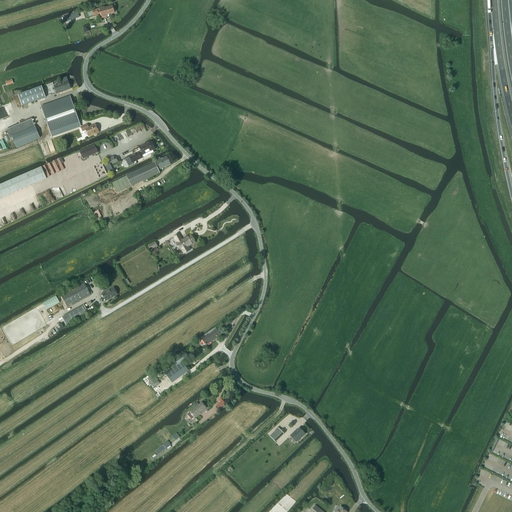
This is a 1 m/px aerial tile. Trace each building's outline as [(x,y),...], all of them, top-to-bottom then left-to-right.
[(114,13),(113,7),(105,9),(104,8),(93,11),(94,16),(101,13),(102,18),(107,17),(106,15),(114,13)] [(68,21),(79,17),(77,12),(66,16),(68,21)] [(68,81),(54,86),(56,94),(70,89),(68,81)] [(41,87),(18,95),(22,106),(45,98),(41,87)] [(41,107),(43,111),(51,134),(52,137),(73,129),(77,128),(79,125),(79,124),(70,97),(41,107)] [(40,138),(31,119),(6,130),(9,138),(12,137),(16,148),(40,138)] [(98,132),(95,125),(88,128),(87,125),(81,128),(82,131),(85,130),(88,136),(98,132)] [(126,160),(130,167),(133,165),(132,163),(141,159),(141,158),(144,157),(144,158),(153,153),(152,151),(154,150),(153,146),(153,145),(152,143),(152,142),(151,143),(151,142),(139,148),(142,153),(139,154),(138,153),(126,160)] [(83,159),(97,153),(94,146),(80,152),(83,159)] [(170,165),(166,157),(161,160),(160,158),(155,160),(156,162),(126,176),(112,183),(112,184),(116,193),(130,186),(131,187),(159,173),(158,171),(170,165)] [(41,167),(0,185),(0,197),(0,198),(46,179),(41,167)] [(182,240),(179,234),(173,237),(177,243),(176,244),(182,255),(191,250),(188,246),(194,243),(190,236),(182,240)] [(150,251),(157,247),(155,242),(148,246),(150,251)] [(68,308),(91,295),(83,282),(60,295),(68,308)] [(113,288),(102,294),(106,302),(117,295),(113,288)] [(56,296),(43,303),(46,310),(60,303),(56,296)] [(84,305),(62,318),(66,325),(88,312),(84,305)] [(219,333),(223,330),(221,327),(216,330),(202,339),(206,345),(220,335),(219,333)] [(175,367),(189,358),(185,352),(171,361),(175,367)] [(153,374),(147,379),(153,388),(160,384),(153,374)] [(220,410),(226,405),(222,401),(216,406),(220,410)] [(195,408),(187,414),(191,420),(206,408),(202,402),(198,405),(197,403),(193,406),(195,408)] [(275,443),(284,434),(278,428),(269,437),(275,443)] [(305,434),(299,428),(294,433),(293,433),(290,436),(296,442),(305,434)] [(168,441),(155,451),(158,455),(171,445),(168,441)]
